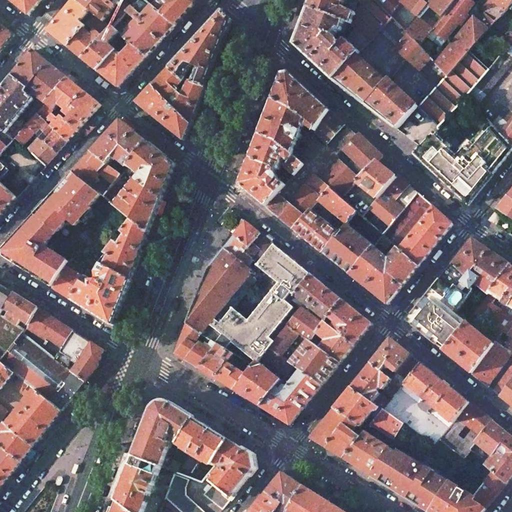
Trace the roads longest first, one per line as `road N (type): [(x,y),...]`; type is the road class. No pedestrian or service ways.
road 1 (residential): [(472,223),(264,32)]
road 2 (residential): [(210,173),(390,322)]
road 3 (residential): [(138,357),(4,511)]
road 4 (secondary): [(138,357),(210,173)]
road 5 (tertiary): [(121,106),(0,235)]
road 6 (residential): [(138,357),(288,447)]
road 7 (secondary): [(79,511),(138,357)]
road 8 (residential): [(138,357),(0,270)]
road 9 (residential): [(390,322),(288,447)]
road 10 (residential): [(390,322),(511,422)]
road 11 (secondary): [(210,173),(264,32)]
road 12 (tertiary): [(215,0),(121,106)]
road 13 (residential): [(472,223),(390,322)]
road 14 (residential): [(288,447),(394,511)]
